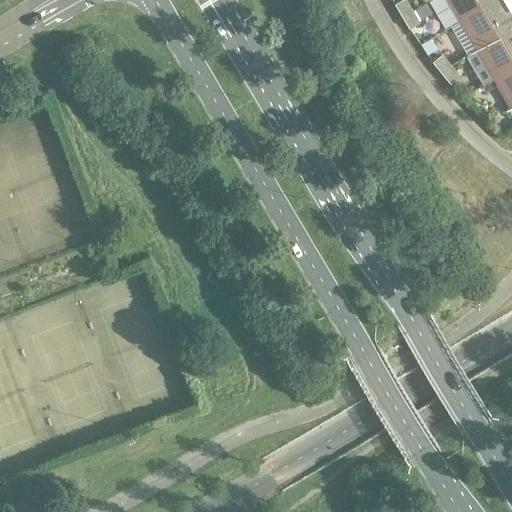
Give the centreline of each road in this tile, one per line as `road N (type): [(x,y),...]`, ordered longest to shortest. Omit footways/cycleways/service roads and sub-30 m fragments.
road 1 (secondary): [(157,0),(458,511)]
road 2 (secondary): [(511,488),(221,0)]
